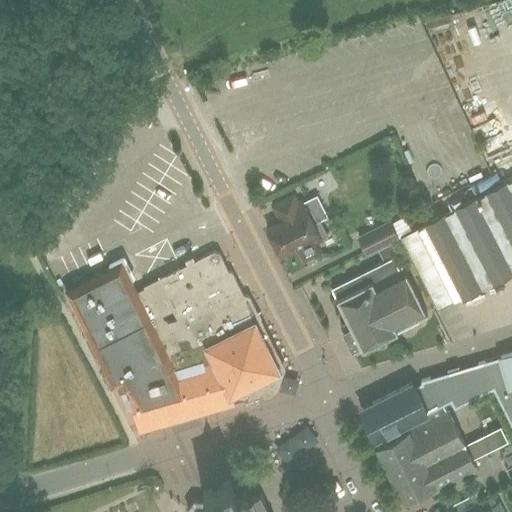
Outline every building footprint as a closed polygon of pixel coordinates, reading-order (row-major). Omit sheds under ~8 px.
[(0,0),(0,24),(11,21),(4,0),(0,0)] [(398,225),(397,226),(440,314),(511,278),(511,115),(475,134),(456,143),(453,145),(452,144),(451,145),(473,189),(398,226),(398,225)] [(425,178),(415,183),(424,201),(434,196),(425,178)] [(315,242),(326,237),(318,221),(312,224),(300,201),(295,203),(292,197),(273,206),(280,221),(266,228),(279,255),(293,247),(296,252),(298,251),(302,260),(320,251),(315,242)] [(398,237),(390,222),(356,239),(364,255),(398,237)] [(344,342),(345,342),(351,353),(359,348),(360,349),(426,316),(401,266),(397,268),(391,257),(395,255),(390,243),(377,250),(382,260),(332,285),(338,295),(334,297),(349,328),(347,330),(347,331),(340,335),(344,342)] [(137,428),(260,394),(272,388),(278,371),(276,369),(279,362),(273,350),(266,348),(265,345),(267,338),(261,326),(255,324),(250,314),(256,311),(255,309),(254,310),(248,296),(242,294),(237,283),(236,283),(230,272),(227,270),(223,261),(222,261),(218,252),(213,251),(140,283),(141,285),(132,290),(117,259),(61,287),(110,384),(112,384),(117,391),(127,389),(137,428)] [(461,309),(445,318),(457,340),(473,331),(461,309)] [(360,408),(363,415),(374,438),(450,400),(454,407),(493,387),(511,425),(511,353),(420,379),(421,382),(413,385),(411,382),(360,408)] [(376,446),(391,475),(403,500),(430,487),(432,491),(477,469),(448,410),(376,446)] [(205,502),(194,501),(188,509),(188,511),(266,511),(258,495),(248,500),(245,493),(242,492),(237,494),(229,481),(202,494),(205,502)] [(504,511),(499,501),(494,504),(490,496),(461,510),(462,511),(504,511)]
